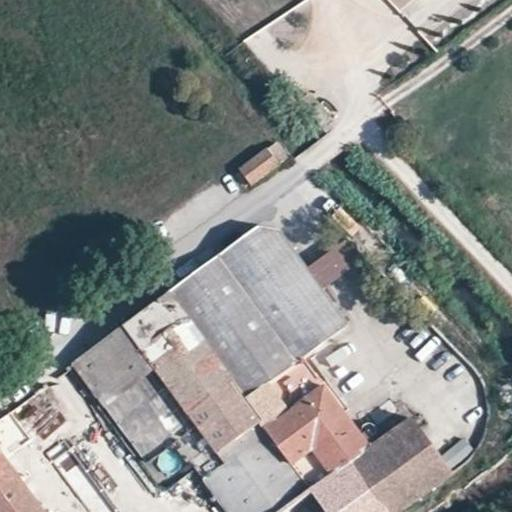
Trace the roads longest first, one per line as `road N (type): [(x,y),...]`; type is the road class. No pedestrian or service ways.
road 1 (unclassified): [(0,393),(359,122),(362,37)]
road 2 (track): [(359,122),(511,277)]
